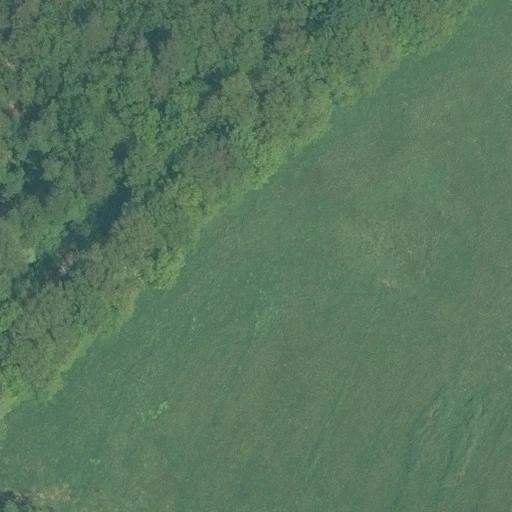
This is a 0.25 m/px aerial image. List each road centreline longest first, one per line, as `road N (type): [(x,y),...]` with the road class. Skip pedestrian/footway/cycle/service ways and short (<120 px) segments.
road 1 (track): [(0,345),(132,187),(369,0)]
road 2 (track): [(0,106),(22,62),(90,0)]
